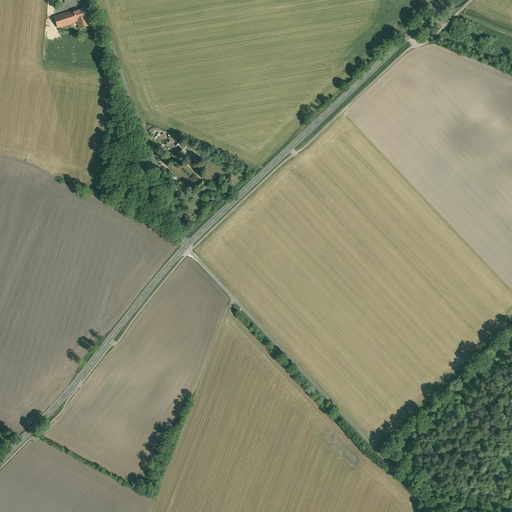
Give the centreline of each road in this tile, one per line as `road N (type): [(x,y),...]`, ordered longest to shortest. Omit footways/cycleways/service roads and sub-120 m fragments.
road 1 (unclassified): [(187,244),(439,511)]
road 2 (tertiary): [(444,0),(187,244)]
road 3 (tertiary): [(187,244),(0,459)]
road 4 (unclassified): [(100,0),(187,244)]
